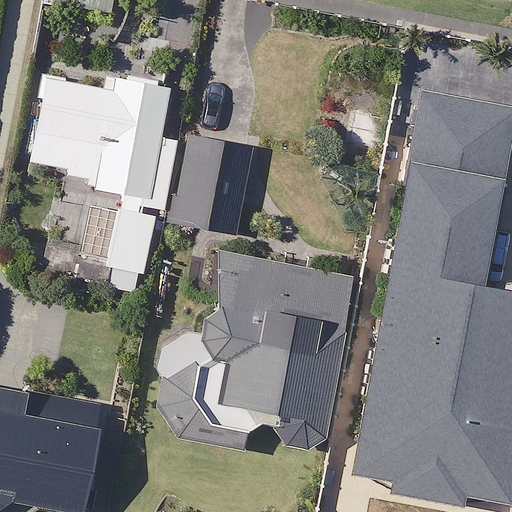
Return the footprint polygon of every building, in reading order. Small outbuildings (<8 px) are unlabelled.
[(102,194),(82,289),(135,300),(152,217),(139,215),(142,202),(160,206),(173,143),(158,140),(168,92),(52,68),(33,161),(69,169),(67,175),(93,181),(91,192),(102,194)] [(511,485),(511,300),(478,294),(498,185),(509,186),(511,168),(511,112),(422,96),(353,480),(390,486),(387,500),(454,511),(461,511),(464,500),(508,508),(511,485)] [(345,148),(331,229),(366,235),(380,154),(386,114),(352,108),(345,148)] [(252,144),(191,133),(175,223),(237,234),(252,144)] [(178,414),(173,442),(242,454),(247,428),(276,433),(278,437),(279,441),(282,444),(285,446),(288,449),(291,451),(295,452),(299,452),(303,452),(307,452),(310,451),(314,449),(317,447),(320,444),(322,441),(350,269),(231,250),(221,311),(218,312),(216,312),(213,313),(211,314),(208,315),(206,317),(204,318),(203,320),(201,322),(199,324),(198,327),(197,329),(196,331),(195,334),(195,336),(164,331),(151,409),(178,414)] [(0,502),(53,511),(80,511),(100,407),(24,393),(0,388),(0,502)]
